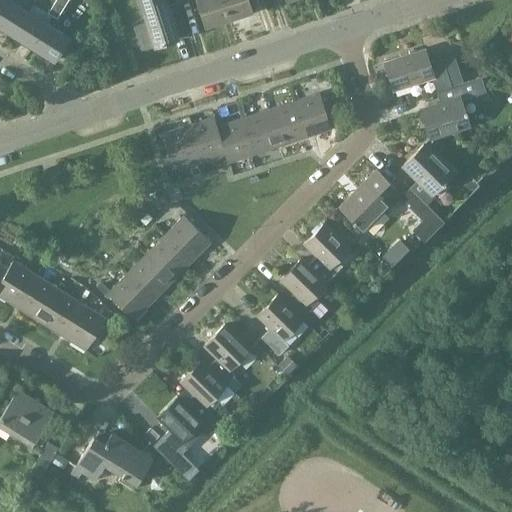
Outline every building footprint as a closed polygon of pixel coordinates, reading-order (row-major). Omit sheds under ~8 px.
[(1,0),(0,2),(0,28),(10,34),(24,11),(22,10),(28,0),(27,0),(1,0)] [(145,22),(132,26),(140,48),(152,45),(176,38),(165,5),(170,4),(168,0),(137,0),(141,12),(145,22)] [(194,0),(203,27),(227,19),(220,0),(194,0)] [(220,0),(227,19),(250,11),(246,0),(220,0)] [(55,18),(62,7),(52,1),(46,12),(55,18)] [(46,25),(24,11),(10,34),(31,48),(46,25)] [(52,61),(67,38),(46,25),(31,48),(52,61)] [(392,90),(431,77),(436,91),(450,87),(441,59),(427,63),(423,49),(383,62),(392,90)] [(479,79),(460,85),(437,92),(440,104),(420,110),(429,137),(468,125),(459,98),(466,96),(466,98),(483,93),(479,79)] [(318,93),(292,101),(304,137),(330,128),(318,93)] [(278,145),(304,137),(292,101),(267,110),(278,145)] [(267,110),(241,118),(252,153),(278,145),(267,110)] [(197,161),(223,153),(224,152),(215,126),(212,117),(186,125),(197,161)] [(224,152),(223,153),(226,162),(252,153),(241,118),(215,126),(224,152)] [(171,169),(197,161),(186,125),(160,133),(171,169)] [(409,188),(414,194),(426,205),(435,196),(432,193),(452,173),(423,145),(403,165),(418,180),(409,188)] [(375,170),(339,206),(364,231),(390,205),(395,209),(402,202),(421,220),(411,230),(423,242),(443,222),(426,205),(414,194),(406,201),(375,170)] [(183,216),(164,236),(191,262),(210,242),(183,216)] [(303,244),(316,257),(308,266),(325,283),(334,274),(333,273),(340,265),(336,261),(349,248),(347,245),(356,236),(342,223),(333,232),(324,223),(303,244)] [(172,281),(191,262),(164,236),(145,255),(172,281)] [(145,255),(126,274),(153,301),(172,281),(145,255)] [(293,293),(284,301),(302,319),(310,310),(312,312),(319,304),(312,297),(325,283),(308,266),(301,259),(280,281),(293,293)] [(0,281),(0,296),(16,307),(36,276),(12,261),(7,269),(7,270),(0,281)] [(126,274),(107,294),(134,320),(153,301),(126,274)] [(16,307),(39,322),(59,290),(36,276),(16,307)] [(39,322),(62,336),(82,305),(59,290),(39,322)] [(257,316),(270,329),(261,338),(277,354),(295,336),(289,331),(302,319),(284,301),(278,295),(257,316)] [(105,319),(82,305),(62,336),(85,351),(105,319)] [(204,346),(216,359),(208,367),(226,385),(233,392),(241,383),(228,371),(249,350),(225,325),(204,346)] [(226,385),(208,367),(202,361),(180,382),(193,394),(184,403),(202,420),(210,428),(218,420),(204,406),(226,385)] [(17,390),(0,417),(0,427),(31,447),(53,412),(17,390)] [(196,439),(189,433),(202,420),(184,403),(178,397),(157,418),(170,430),(161,439),(159,438),(151,446),(186,479),(195,469),(180,455),(188,448),(189,449),(194,448),(196,445),(196,442),(196,439)] [(151,459),(110,433),(103,443),(92,437),(70,474),(77,480),(81,473),(94,481),(103,465),(120,475),(117,479),(132,489),(135,484),(151,459)] [(48,442),(30,469),(41,476),(58,448),(48,442)]
